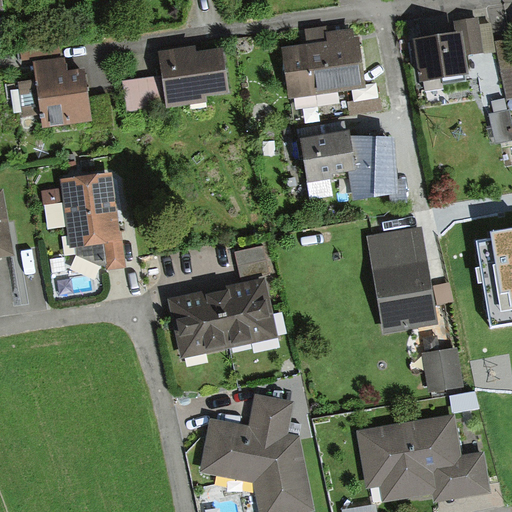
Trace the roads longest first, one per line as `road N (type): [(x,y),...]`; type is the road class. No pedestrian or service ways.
road 1 (residential): [(0,327),(123,307),(139,317),(182,511)]
road 2 (residential): [(377,9),(437,272)]
road 3 (residential): [(377,9),(110,46)]
